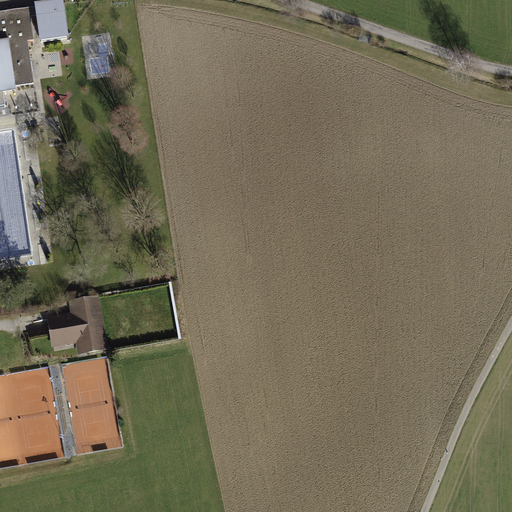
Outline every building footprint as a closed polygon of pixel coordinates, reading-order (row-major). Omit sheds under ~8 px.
[(66,3),(38,8),(39,16),(43,44),(70,41),(66,3)] [(0,109),(7,109),(5,96),(17,94),(16,87),(35,84),(29,42),(35,41),(32,17),(39,16),(38,8),(30,9),(0,12),(0,109)] [(116,75),(115,37),(87,38),(88,76),(116,75)] [(27,99),(30,111),(40,108),(37,97),(27,99)] [(14,113),(28,110),(26,99),(12,102),(14,113)] [(108,350),(100,299),(72,303),(73,315),(50,318),(55,350),(78,346),(80,355),(108,350)]
